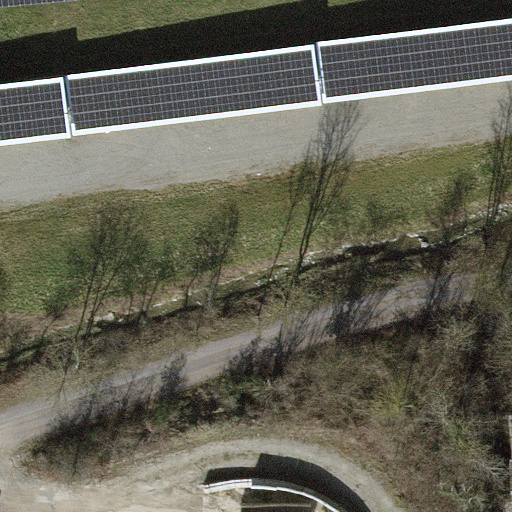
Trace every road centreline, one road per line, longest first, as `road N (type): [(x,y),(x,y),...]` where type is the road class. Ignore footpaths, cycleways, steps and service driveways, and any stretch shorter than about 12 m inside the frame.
road 1 (unclassified): [(511,259),(0,433)]
road 2 (track): [(399,511),(305,329)]
